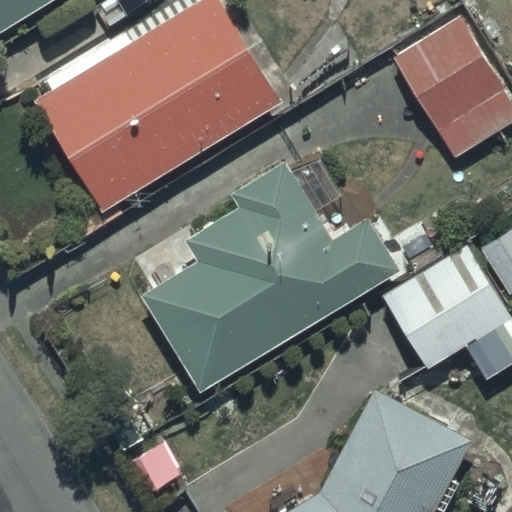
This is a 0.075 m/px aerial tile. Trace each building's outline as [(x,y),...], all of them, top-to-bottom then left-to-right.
[(0,0),(0,20),(32,0),(0,0)] [(41,82),(24,94),(90,205),(67,218),(77,235),(118,210),(110,197),(274,95),(214,0),(180,0),(124,35),(118,25),(37,76),(41,82)] [(386,53),(390,59),(446,152),(511,112),(511,108),(454,12),(386,53)] [(277,159),(224,189),(229,199),(173,231),(189,258),(130,291),(182,383),(393,266),(363,213),(320,237),(277,159)] [(511,217),(471,241),(499,289),(511,282),(511,217)] [(511,334),(451,237),(369,289),(418,367),(457,342),(477,375),(511,353),(511,334)] [(366,383),(305,489),(267,511),(418,511),(460,432),(414,408),(366,383)]
